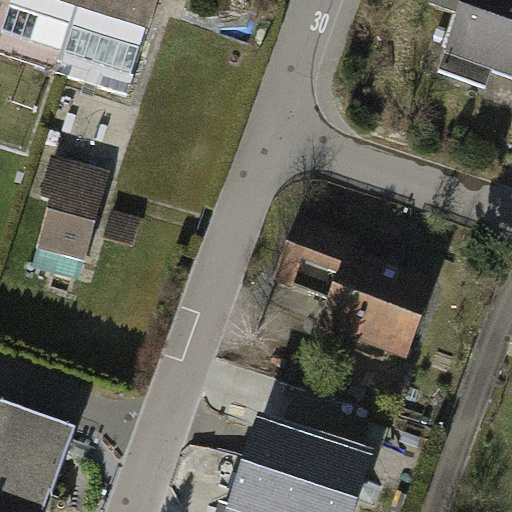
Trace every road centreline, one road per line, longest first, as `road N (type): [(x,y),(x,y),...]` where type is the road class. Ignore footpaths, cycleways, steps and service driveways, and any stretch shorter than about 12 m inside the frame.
road 1 (residential): [(273,133),(137,511)]
road 2 (residential): [(273,133),(511,213)]
road 3 (residential): [(321,0),(273,133)]
